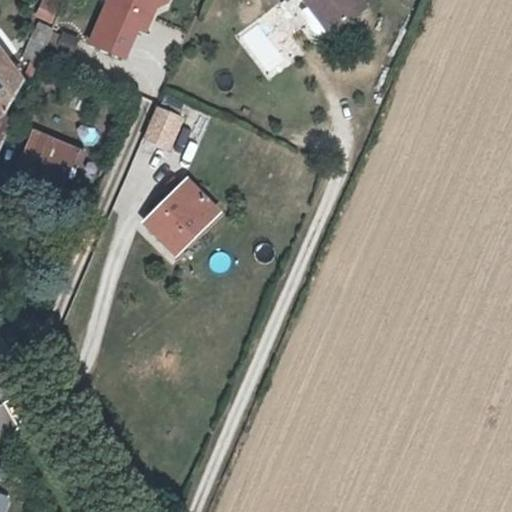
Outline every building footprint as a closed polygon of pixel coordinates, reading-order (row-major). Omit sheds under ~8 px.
[(38,0),(34,17),(54,22),(59,0),(38,0)] [(106,0),(89,35),(115,48),(134,8),(139,10),(143,0),(106,0)] [(326,0),(341,18),(365,0),(326,0)] [(27,63),(39,69),(55,32),(42,27),(27,63)] [(19,114),(13,106),(26,75),(2,46),(0,47),(0,149),(2,152),(19,114)] [(142,139),(171,149),(183,113),(153,104),(142,139)] [(71,177),(80,155),(74,153),(78,142),(41,126),(27,158),(71,177)] [(74,153),(80,155),(86,158),(90,148),(78,142),(74,153)] [(153,217),(180,247),(224,206),(196,176),(153,217)] [(0,511),(4,511),(11,499),(0,493),(0,511)]
